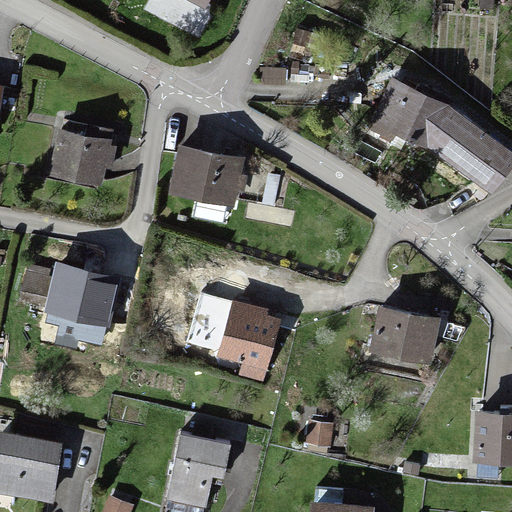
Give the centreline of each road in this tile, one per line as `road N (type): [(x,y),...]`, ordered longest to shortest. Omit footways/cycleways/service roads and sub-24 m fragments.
road 1 (unclassified): [(225,112),(439,246),(511,313)]
road 2 (residential): [(0,219),(135,245),(162,78)]
road 3 (unclassified): [(14,0),(162,78)]
road 4 (residential): [(271,0),(225,112)]
